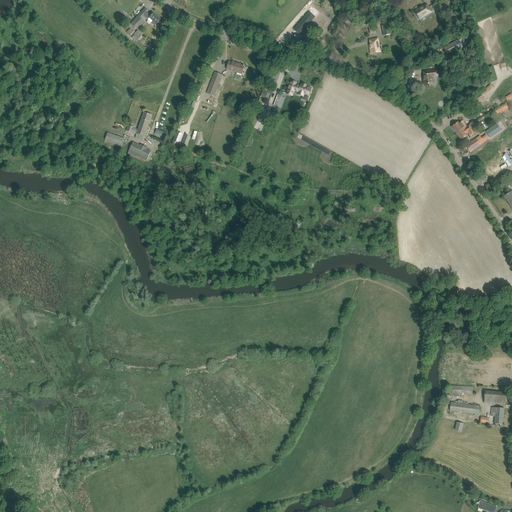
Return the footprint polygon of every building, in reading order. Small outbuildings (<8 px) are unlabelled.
[(415,11),(418,15),(420,19),(431,12),(427,5),(420,10),(419,9),(415,11)] [(154,26),(156,24),(160,19),(153,13),(151,15),(148,13),(147,12),(143,16),(144,17),(147,20),(149,18),(152,21),(151,23),(154,26)] [(309,13),(294,30),(300,34),(314,17),(309,13)] [(137,30),(144,22),(142,20),(138,16),(131,24),(137,30)] [(381,26),(384,36),(391,34),(389,24),(381,26)] [(138,30),(132,38),(136,42),(143,34),(139,30),(138,30)] [(380,52),(380,51),(377,39),(370,40),(372,49),(370,49),(371,54),(380,52)] [(458,40),(444,48),(447,54),(454,50),(455,51),(462,47),(458,40)] [(150,58),(155,50),(153,48),(150,53),(147,51),(145,54),(148,56),(147,56),(150,58)] [(228,63),(225,72),(228,73),(229,71),(234,72),(233,73),(237,74),(238,73),(242,74),(241,77),(245,79),(248,68),(244,67),(244,66),(236,64),(236,66),(228,63)] [(498,81),(494,68),(486,70),(490,84),(498,81)] [(433,84),(433,83),(432,77),(439,76),(438,70),(431,71),(424,72),(425,80),(424,80),(424,85),(433,84)] [(216,72),(206,98),(213,101),(223,75),(216,72)] [(287,93),(287,94),(288,91),(293,93),(294,90),(299,92),(298,94),(303,96),(304,94),(308,96),(309,94),(310,94),(311,91),(310,90),(311,89),(306,87),(306,86),(303,84),(302,84),(302,85),(301,85),(301,86),(301,87),(297,85),(296,85),(296,84),(297,83),(291,81),(287,93)] [(493,89),(492,87),(491,84),(489,86),(476,95),(477,96),(470,102),(473,106),(484,98),(483,96),(493,89)] [(504,111),(508,109),(506,104),(501,106),(498,108),(493,111),(494,115),(498,113),(499,112),(500,113),(504,111)] [(143,141),(152,115),(144,113),(138,130),(133,128),(134,127),(128,125),(126,131),(130,133),(136,135),(135,138),(143,141)] [(255,113),(249,124),(254,127),(260,115),(255,113)] [(467,126),(462,121),(459,123),(458,122),(451,127),(461,140),(465,137),(469,134),(470,136),(475,132),(470,124),(469,124),(467,126)] [(497,124),(486,132),(490,138),(501,130),(497,124)] [(154,133),(165,137),(167,132),(156,128),(154,133)] [(125,138),(108,133),(105,140),(122,146),(125,138)] [(470,152),(480,145),(489,138),(486,134),(481,138),(480,136),(476,139),(475,138),(466,146),(470,152)] [(505,136),(489,148),(493,154),(509,143),(505,136)] [(141,145),(140,146),(133,142),(127,154),(133,157),(145,163),(146,161),(151,151),(147,149),(148,148),(141,145)] [(494,155),(482,164),(487,171),(499,163),(498,161),(500,160),(498,157),(496,158),(494,155)] [(473,387),(450,386),(449,395),(462,396),(462,393),(473,394),(473,387)] [(505,393),(500,393),(485,391),(484,403),(504,405),(505,393)] [(463,401),(458,401),(458,403),(451,402),(449,411),(475,414),(475,416),(479,416),(480,406),(463,404),(463,401)] [(491,413),(493,414),(493,416),(495,417),(495,424),(498,424),(503,425),(504,408),(499,408),(492,407),(491,413)] [(488,511),(495,511),(497,507),(480,501),(478,508),(488,511)]
